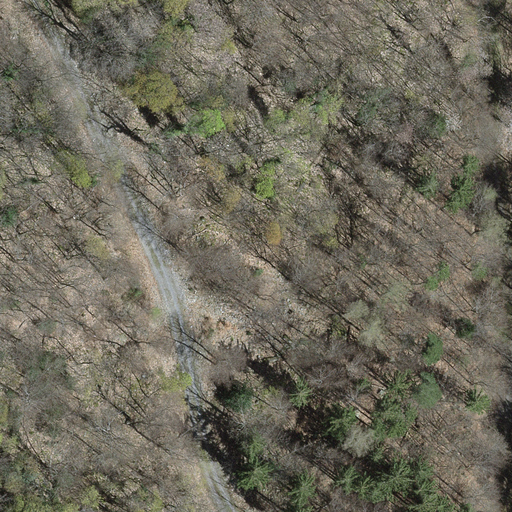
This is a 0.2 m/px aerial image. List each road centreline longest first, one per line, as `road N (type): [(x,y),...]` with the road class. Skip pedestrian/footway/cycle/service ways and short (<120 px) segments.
road 1 (track): [(32,0),(193,339),(222,511)]
road 2 (track): [(505,511),(509,243),(497,0)]
